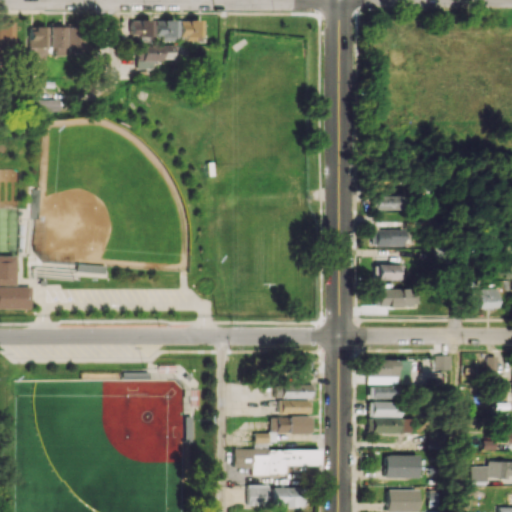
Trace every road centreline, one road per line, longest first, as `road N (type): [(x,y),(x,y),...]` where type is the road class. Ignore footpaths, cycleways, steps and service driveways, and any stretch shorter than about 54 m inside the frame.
road 1 (residential): [(511,336),(0,336)]
road 2 (tertiary): [(340,0),(340,336)]
road 3 (tertiary): [(340,336),(339,511)]
